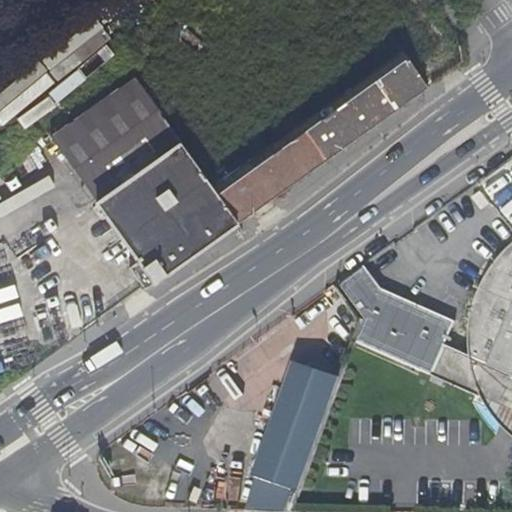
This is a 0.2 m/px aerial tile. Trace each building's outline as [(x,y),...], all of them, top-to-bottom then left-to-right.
[(22,71),(36,94),(112,45),(98,23),(22,71)] [(427,86),(408,58),(217,193),(237,221),(427,86)] [(64,154),(98,201),(179,141),(152,102),(134,77),(49,132),(64,154)] [(96,203),(152,282),(171,269),(237,221),(217,193),(179,141),(98,201),(96,203)] [(444,347),(432,374),(432,376),(466,391),(486,399),(511,410),(511,243),(503,251),(490,269),(481,286),(475,305),(471,331),(471,357),(446,346),(444,347)] [(380,289),(364,269),(341,286),(367,319),(357,341),(432,374),(444,347),(455,322),(380,289)] [(256,475),(300,491),(341,378),(296,362),(256,475)] [(511,435),(511,410),(486,399),(489,407),(495,415),(504,428),(511,435)]
